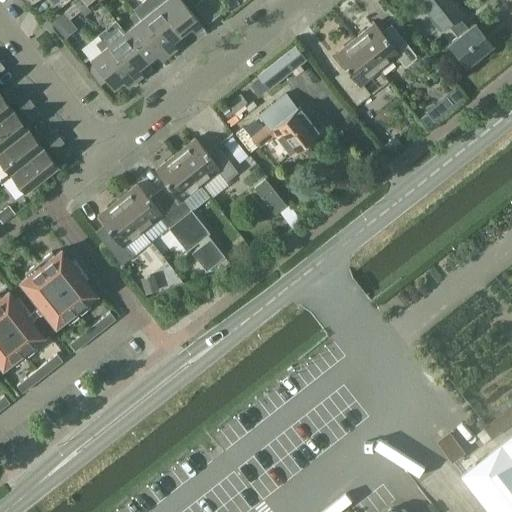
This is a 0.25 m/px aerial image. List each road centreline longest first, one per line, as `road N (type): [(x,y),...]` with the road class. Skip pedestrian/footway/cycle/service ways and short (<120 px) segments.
road 1 (secondary): [(238,327),(511,112)]
road 2 (secondary): [(238,327),(71,446),(33,488)]
road 3 (secondary): [(33,488),(81,459),(238,327)]
road 4 (residential): [(108,155),(301,0)]
road 5 (residential): [(0,17),(108,155)]
